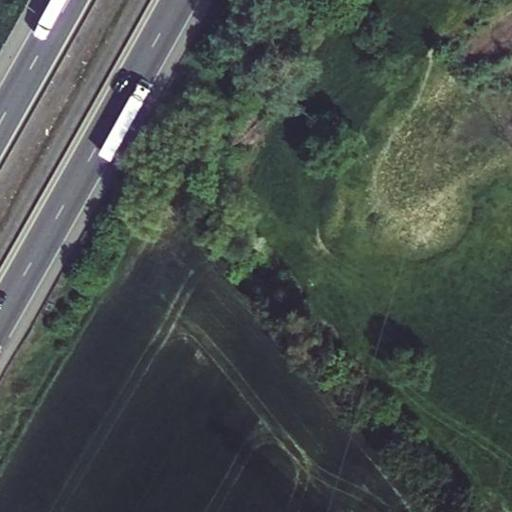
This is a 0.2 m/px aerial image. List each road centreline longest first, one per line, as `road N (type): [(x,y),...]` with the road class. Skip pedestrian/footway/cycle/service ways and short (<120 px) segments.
road 1 (motorway): [(0,318),(178,0)]
road 2 (motorway): [(67,0),(0,120)]
